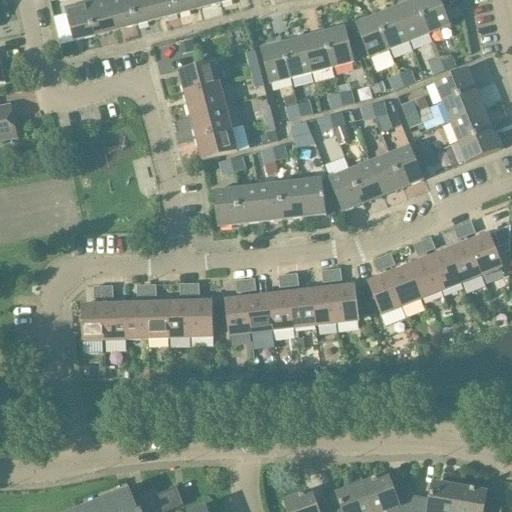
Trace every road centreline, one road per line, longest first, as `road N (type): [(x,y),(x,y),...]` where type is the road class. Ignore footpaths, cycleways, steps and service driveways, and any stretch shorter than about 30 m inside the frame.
road 1 (residential): [(176,266),(167,174),(143,90),(126,82),(50,96),(24,0)]
road 2 (residential): [(176,266),(345,250),(511,182)]
road 3 (residential): [(75,462),(54,329),(55,283),(80,268),(176,266)]
road 4 (residential): [(244,447),(427,440),(511,462)]
road 5 (residential): [(75,462),(244,447)]
